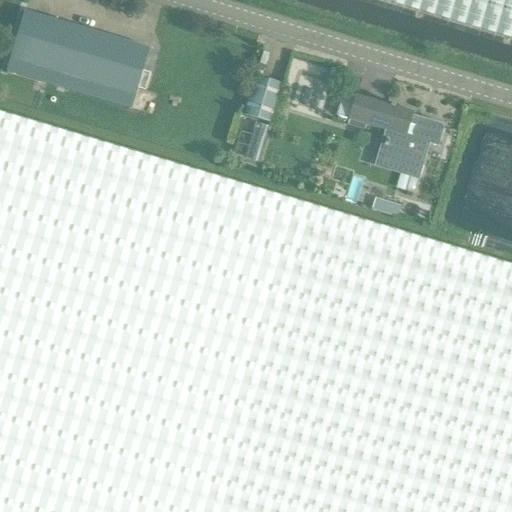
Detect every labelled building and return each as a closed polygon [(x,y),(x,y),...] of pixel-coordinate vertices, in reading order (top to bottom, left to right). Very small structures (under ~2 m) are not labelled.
[(511,0),(374,0),(511,41),(511,0)] [(133,109),(151,49),(26,12),(9,73),(133,109)] [(272,124),(284,86),(254,77),(242,115),(272,124)] [(441,148),(447,128),(443,123),(416,115),(417,113),(358,95),(350,121),(391,133),(381,163),(406,171),(406,172),(408,174),(411,177),(414,178),(410,193),(416,195),(432,145),(441,148)] [(0,113),(0,511),(511,511),(511,267),(203,174),(0,113)]
